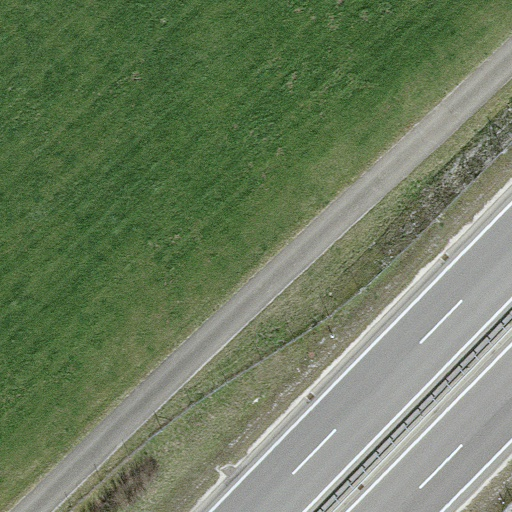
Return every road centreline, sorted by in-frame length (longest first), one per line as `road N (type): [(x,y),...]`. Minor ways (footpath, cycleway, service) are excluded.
road 1 (track): [(511,73),(39,511)]
road 2 (motorway): [(511,245),(254,511)]
road 3 (motorway): [(395,511),(511,393)]
